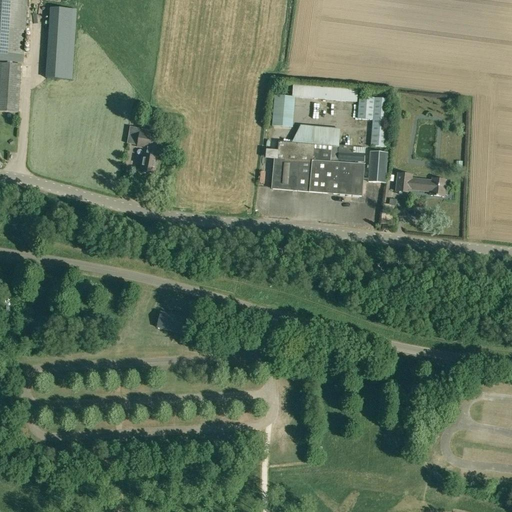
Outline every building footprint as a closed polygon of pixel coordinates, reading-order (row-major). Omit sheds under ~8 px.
[(26,0),(0,0),(0,60),(23,62),(26,0)] [(50,9),(47,79),(72,81),(76,10),(50,9)] [(0,63),(0,112),(18,113),(21,65),(0,63)] [(292,98),(294,98),(356,102),(357,90),(293,86),(292,98)] [(292,127),(294,98),(292,98),(274,97),(272,126),(292,127)] [(371,147),(385,148),(389,100),(359,98),(358,120),(372,121),(371,147)] [(364,155),(364,150),(352,149),(338,148),(340,130),(300,126),(291,144),(278,143),(276,160),(274,159),(272,189),(309,193),(309,192),(360,197),(363,166),(337,163),(337,160),(363,163),(364,155)] [(148,148),(146,158),(142,157),(140,173),(154,175),(159,150),(158,150),(160,138),(148,136),(148,131),(141,130),(140,134),(138,147),(148,148)] [(368,182),(385,184),(387,154),(370,152),(368,182)] [(411,176),(398,175),(396,192),(409,194),(410,190),(434,193),(433,196),(444,197),(445,181),(432,180),(432,182),(411,179),(411,176)] [(156,328),(180,334),(184,318),(160,312),(156,328)]
